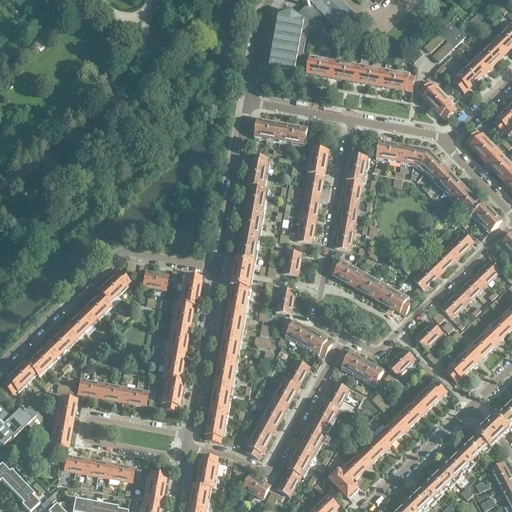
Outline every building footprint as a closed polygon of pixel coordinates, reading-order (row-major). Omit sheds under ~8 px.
[(307,33),(324,17),(335,29),(334,30),(335,32),(337,30),(339,33),(356,17),(339,0),(307,0),(313,6),(300,18),(293,14),(279,16),(269,71),(281,78),(295,75),(296,69),(303,70),(306,57),(303,56),(307,33)] [(503,8),(494,0),(488,0),(499,12),(503,8)] [(507,13),(503,8),(499,12),(504,17),(507,13)] [(470,37),(485,22),(482,19),(481,20),(477,15),(464,28),(468,33),(467,34),(470,37)] [(439,64),(466,38),(451,23),(450,24),(447,20),(435,31),(439,35),(424,49),(430,55),(445,41),(448,44),(433,58),(439,64)] [(511,44),(511,25),(502,34),(511,44)] [(511,49),(511,44),(502,34),(493,43),(505,56),(511,49)] [(505,56),(493,43),(484,52),(496,65),(505,56)] [(414,65),(422,57),(417,51),(408,59),(414,65)] [(496,65),(484,52),(475,60),(487,73),(496,65)] [(320,77),(323,59),(310,57),(307,74),(307,75),(320,77)] [(332,79),(335,62),(323,59),(320,77),(332,79)] [(487,73),(475,60),(466,69),(478,82),(487,73)] [(344,81),(348,64),(335,62),(332,79),(344,81)] [(357,84),(360,66),(348,64),(344,81),(357,84)] [(369,86),(372,68),(360,66),(357,84),(369,86)] [(381,88),(385,70),(372,68),(369,86),(381,88)] [(464,95),(478,82),(466,69),(456,79),(458,80),(454,84),(454,85),(455,85),(464,94),(463,94),(464,95)] [(394,90),(397,73),(385,70),(381,88),(394,90)] [(413,93),(415,80),(415,79),(410,78),(410,75),(397,73),(394,90),(413,93)] [(432,108),(445,96),(436,86),(434,88),(430,84),(419,95),(432,108)] [(456,111),(452,107),(454,105),(445,96),(432,108),(445,121),(456,111)] [(511,132),(511,117),(507,112),(494,125),(493,125),(493,126),(494,126),(504,136),(508,133),(510,135),(511,132)] [(267,142),(271,125),(258,122),(255,140),(267,142)] [(280,144),(283,127),(271,125),(267,142),(280,144)] [(292,147),(295,129),(283,127),(280,144),(292,147)] [(305,149),(307,138),(308,131),(295,129),(292,147),(305,149)] [(479,157),(492,145),(483,135),(481,137),(477,133),(477,134),(467,143),(466,143),(479,157)] [(389,164),(392,146),(379,144),(379,148),(376,161),(389,164)] [(488,166),(501,154),(492,145),(479,157),(488,166)] [(402,166),(405,149),(392,146),(389,164),(402,166)] [(413,168),(417,151),(405,149),(402,166),(413,168)] [(327,165),(328,157),(329,153),(328,152),(328,153),(326,152),(325,152),(311,150),(309,162),(327,165)] [(425,174),(438,162),(433,157),(434,155),(425,151),(424,152),(417,151),(413,168),(425,174)] [(497,175),(510,163),(501,154),(488,166),(497,175)] [(268,178),(270,165),(268,165),(269,159),(254,157),(250,175),(268,178)] [(368,173),(370,160),(357,158),(357,157),(356,157),(356,158),(353,157),(352,157),(350,170),(368,173)] [(324,178),(327,165),(309,162),(307,175),(309,175),(324,178)] [(434,183),(447,171),(438,162),(425,174),(434,183)] [(506,184),(511,178),(511,165),(510,163),(497,175),(506,184)] [(365,185),(368,173),(350,170),(348,182),(363,185),(365,185)] [(443,193),(456,180),(447,171),(434,183),(443,193)] [(266,190),(268,178),(250,175),(248,188),(251,188),(252,188),(266,190)] [(322,189),(324,181),(324,178),(309,175),(307,187),(322,189)] [(452,202),(464,189),(456,180),(443,193),(452,202)] [(361,196),(363,185),(348,182),(346,193),(361,196)] [(320,201),(322,189),(307,187),(305,198),(320,201)] [(269,191),(266,190),(252,188),(251,188),(249,200),(267,203),(269,191)] [(460,211),(473,199),(464,189),(452,202),(460,211)] [(359,207),(361,196),(346,193),(344,205),(359,207)] [(318,212),(320,201),(305,198),(303,209),(318,212)] [(482,208),(482,207),(473,199),(460,211),(469,220),(472,218),(482,208)] [(265,216),(267,203),(249,200),(247,213),(265,216)] [(357,219),(359,207),(344,205),(342,216),(357,219)] [(480,227),(493,214),(484,205),(482,207),(482,208),(472,218),(480,227)] [(316,223),(318,212),(303,209),(301,220),(316,223)] [(262,228),(265,216),(247,213),(245,225),(262,228)] [(500,225),(501,224),(502,224),(493,214),(480,227),(489,236),(499,226),(500,227),(500,226),(500,225)] [(355,230),(357,219),(342,216),(340,227),(355,230)] [(314,234),(316,223),(301,220),(299,232),(314,234)] [(260,241),(262,228),(245,225),(243,238),(260,241)] [(353,241),(355,230),(340,227),(338,238),(353,241)] [(312,246),(314,234),(299,232),(297,243),(311,246),(312,246)] [(474,245),(464,234),(455,242),(466,253),(474,245)] [(509,257),(511,254),(511,236),(511,237),(510,237),(510,238),(500,247),(509,257)] [(258,253),(260,241),(243,238),(241,250),(258,253)] [(351,253),(353,241),(338,238),(336,250),(337,250),(351,253)] [(466,253),(455,242),(447,250),(457,261),(466,253)] [(256,266),(258,253),(241,250),(239,261),(238,263),(256,266)] [(457,261),(447,250),(439,258),(449,269),(457,261)] [(300,267),(302,259),(302,255),(301,255),(287,253),(285,264),(300,267)] [(449,269),(439,258),(430,266),(441,277),(449,269)] [(254,277),(255,272),(256,266),(238,263),(239,261),(236,261),(235,269),(234,273),(233,280),(231,288),(234,288),(234,287),(251,290),(257,291),(258,287),(258,285),(253,284),(254,277)] [(345,284),(354,268),(342,261),(341,264),(336,261),(336,262),(329,274),(345,284)] [(501,273),(491,262),(482,270),(493,281),(501,273)] [(298,279),(300,267),(285,264),(283,276),(284,276),(286,277),(286,276),(296,278),(298,279)] [(441,277),(430,266),(422,274),(433,285),(441,277)] [(356,290),(365,274),(354,268),(345,284),(356,290)] [(493,281),(482,270),(474,278),(485,289),(493,281)] [(126,287),(130,283),(120,273),(120,272),(106,285),(119,298),(128,289),(126,287)] [(154,290),(157,275),(145,273),(142,288),(154,290)] [(367,296),(376,280),(365,274),(356,290),(367,296)] [(433,285),(422,274),(414,282),(423,292),(424,293),(433,285)] [(165,292),(168,277),(157,275),(154,290),(165,292)] [(198,296),(201,278),(201,277),(201,278),(187,275),(186,275),(186,280),(183,280),(181,293),(198,296)] [(485,289),(474,278),(466,286),(476,297),(485,289)] [(378,302),(387,287),(376,280),(367,296),(378,302)] [(119,298),(106,285),(97,294),(99,296),(100,296),(110,307),(110,306),(119,298)] [(476,297),(466,286),(458,294),(468,305),(476,297)] [(249,303),(251,290),(234,287),(234,288),(232,300),(249,303)] [(389,308),(398,293),(387,287),(378,302),(389,308)] [(293,305),(295,297),(296,293),(294,292),(294,293),(283,291),(283,290),(281,290),(279,302),(293,305)] [(196,309),(198,296),(181,293),(178,305),(192,308),(195,309),(196,309)] [(406,317),(412,305),(413,305),(413,304),(408,302),(409,299),(398,293),(389,308),(406,317)] [(468,305),(458,294),(449,302),(460,313),(468,305)] [(112,309),(110,306),(110,307),(100,296),(99,296),(90,305),(103,318),(112,309)] [(247,315),(249,303),(232,300),(229,312),(247,315)] [(291,317),(293,305),(279,302),(276,314),(290,316),(291,317)] [(460,313),(449,302),(441,310),(442,311),(451,321),(460,313)] [(190,320),(192,312),(192,308),(178,305),(175,304),(173,317),(190,320)] [(103,318),(90,305),(81,314),(94,327),(103,318)] [(511,306),(503,315),(511,323),(511,306)] [(245,328),(247,315),(229,312),(227,325),(245,328)] [(94,327),(81,314),(72,323),(85,335),(94,327)] [(511,331),(511,323),(503,315),(494,324),(507,337),(511,331)] [(188,333),(190,321),(190,320),(173,317),(170,330),(188,333)] [(297,346),(305,330),(289,321),(282,334),(286,337),(285,339),(297,346)] [(85,335),(72,323),(63,331),(76,344),(85,335)] [(443,335),(434,325),(433,324),(424,332),(434,343),(443,335)] [(507,337),(494,324),(485,333),(498,345),(507,337)] [(242,340),(245,328),(227,325),(225,337),(242,340)] [(186,345),(187,337),(188,333),(170,330),(168,342),(186,345)] [(308,352),(316,336),(305,330),(297,346),(308,352)] [(76,344),(63,331),(54,340),(66,353),(76,344)] [(434,343),(424,332),(415,341),(417,343),(424,350),(426,352),(434,343)] [(498,345),(485,333),(476,341),(488,354),(498,345)] [(326,358),(332,346),(333,345),(316,336),(308,352),(319,358),(320,356),(325,359),(326,358)] [(240,353),(242,340),(225,337),(223,350),(240,353)] [(66,353),(54,340),(45,349),(57,362),(66,353)] [(488,354),(476,341),(467,350),(479,363),(488,354)] [(184,358),(186,345),(168,342),(166,354),(184,358)] [(57,362),(45,349),(36,358),(48,370),(57,362)] [(238,365),(240,353),(223,350),(220,362),(238,365)] [(416,361),(414,360),(406,352),(406,351),(405,350),(396,359),(407,370),(416,361)] [(479,363),(467,350),(458,359),(470,372),(479,363)] [(353,377),(361,361),(345,352),(344,353),(345,353),(338,365),(342,368),(341,370),(353,377)] [(181,370),(183,362),(184,358),(166,354),(164,367),(181,370)] [(36,358),(27,366),(37,377),(36,377),(39,379),(48,370),(36,358)] [(470,372),(458,359),(448,368),(438,358),(436,361),(438,364),(441,367),(444,370),(447,373),(446,374),(447,374),(456,384),(457,385),(470,372)] [(407,370),(396,359),(388,367),(398,378),(407,370)] [(364,383),(372,367),(361,361),(353,377),(364,383)] [(236,378),(238,365),(220,362),(218,374),(236,378)] [(304,380),(310,369),(297,362),(291,372),(304,380)] [(37,377),(27,366),(25,364),(25,363),(15,373),(28,385),(36,377),(37,377)] [(179,382),(181,370),(164,367),(161,380),(165,380),(179,383),(179,382)] [(375,389),(384,374),(372,367),(364,383),(375,389)] [(299,390),(304,380),(291,372),(286,382),(299,390)] [(28,385),(15,373),(2,386),(12,396),(11,396),(12,397),(16,393),(18,395),(28,385)] [(233,390),(236,378),(218,374),(216,387),(233,390)] [(180,396),(182,388),(183,383),(182,383),(179,382),(179,383),(165,380),(163,392),(180,396)] [(89,398),(92,383),(80,381),(77,396),(89,398)] [(293,401),(299,390),(286,382),(283,381),(277,392),(293,401)] [(100,400),(103,385),(92,383),(89,398),(100,400)] [(434,407),(447,394),(447,393),(437,383),(433,387),(431,385),(422,394),(434,407)] [(344,402),(350,391),(336,384),(330,395),(344,402)] [(111,402),(114,387),(103,385),(100,400),(111,402)] [(123,404),(125,389),(114,387),(111,402),(123,404)] [(231,403),(233,390),(216,387),(214,399),(231,403)] [(134,406),(137,391),(125,389),(123,404),(134,406)] [(146,408),(147,399),(148,393),(137,391),(134,406),(146,408)] [(177,414),(180,396),(163,392),(160,406),(163,406),(162,411),(163,412),(163,411),(176,414),(177,414)] [(287,412),(293,401),(277,392),(271,403),(287,412)] [(434,407),(422,394),(412,403),(425,415),(434,407)] [(338,412),(344,402),(330,395),(325,404),(338,412)] [(375,405),(381,399),(378,396),(372,402),(375,405)] [(74,414),(76,402),(58,398),(56,411),(74,414)] [(229,415),(231,403),(214,399),(211,412),(229,415)] [(378,408),(384,402),(382,399),(381,399),(375,405),(378,408)] [(44,408),(38,402),(38,401),(35,404),(41,411),(44,408)] [(381,411),(387,405),(384,402),(378,408),(381,411)] [(280,423),(287,412),(271,403),(265,414),(280,423)] [(425,415),(412,403),(403,411),(416,424),(425,415)] [(41,411),(35,404),(32,407),(38,414),(41,411)] [(334,424),(341,413),(338,412),(325,404),(319,416),(334,424)] [(384,414),(389,409),(390,408),(387,405),(381,411),(384,414)] [(40,438),(43,422),(43,419),(38,414),(32,407),(25,414),(21,410),(10,420),(0,409),(0,445),(3,449),(12,440),(14,442),(29,427),(40,438)] [(511,414),(506,409),(498,417),(497,418),(510,431),(510,432),(511,430),(511,414)] [(71,427),(74,414),(56,411),(54,424),(71,427)] [(416,424),(403,411),(394,420),(407,433),(416,424)] [(227,427),(229,415),(211,412),(209,424),(227,427)] [(274,434),(280,423),(265,414),(259,425),(274,434)] [(501,440),(510,431),(497,418),(498,417),(495,414),(486,424),(475,433),(478,436),(479,435),(492,448),(501,440)] [(328,435),(334,424),(319,416),(313,427),(328,435)] [(407,433),(394,420),(385,429),(398,442),(407,433)] [(69,439),(71,431),(71,427),(54,424),(52,436),(69,439)] [(224,441),(227,427),(209,424),(206,443),(207,443),(207,442),(220,445),(221,445),(222,440),(224,441)] [(268,445),(274,434),(259,425),(253,436),(268,445)] [(322,446),(328,435),(313,427),(307,438),(322,446)] [(398,442),(385,429),(376,437),(388,450),(398,442)] [(493,449),(492,448),(479,435),(478,436),(470,444),(482,456),(485,454),(486,455),(493,449)] [(67,452),(69,439),(52,436),(49,449),(67,452)] [(259,461),(268,445),(253,436),(246,448),(249,449),(246,454),(247,454),(259,461),(258,461),(259,461)] [(388,450),(376,437),(367,446),(379,459),(388,450)] [(316,457),(322,446),(307,438),(301,449),(316,457)] [(482,456),(470,444),(461,453),(474,467),(481,461),(479,459),(482,456)] [(379,459),(367,446),(358,455),(370,468),(379,459)] [(310,468),(316,457),(301,449),(294,460),(310,468)] [(474,467),(461,453),(452,461),(464,474),(466,471),(468,473),(474,467)] [(370,468),(358,455),(349,464),(361,477),(370,468)] [(218,478),(220,465),(217,465),(218,459),(217,459),(204,457),(204,456),(203,456),(200,475),(218,478)] [(75,474),(78,459),(66,457),(64,472),(75,474)] [(87,476),(89,461),(78,459),(75,474),(87,476)] [(304,480),(310,468),(294,460),(288,471),(302,478),(301,478),(304,480)] [(98,478),(101,463),(89,461),(87,476),(98,478)] [(464,474),(452,461),(442,470),(456,484),(462,478),(461,477),(464,474)] [(109,480),(112,465),(101,463),(98,478),(109,480)] [(361,477),(349,464),(346,467),(344,465),(338,471),(353,486),(355,487),(358,485),(356,483),(355,482),(361,477)] [(509,474),(504,464),(491,471),(496,481),(509,474)] [(1,481),(9,474),(9,473),(1,465),(0,466),(0,482),(1,482),(1,481)] [(120,482),(123,467),(112,465),(109,480),(120,482)] [(132,485),(135,470),(123,467),(120,482),(132,485)] [(456,484),(442,470),(433,479),(445,491),(448,489),(450,490),(456,484)] [(296,488),(301,478),(302,478),(288,471),(283,481),(296,488)] [(355,487),(353,486),(338,471),(329,480),(350,502),(360,493),(355,488),(355,487)] [(9,489),(18,480),(11,472),(9,473),(9,474),(1,481),(1,482),(9,489)] [(163,494),(165,483),(166,475),(165,475),(152,473),(151,472),(151,473),(150,478),(147,477),(145,491),(163,494)] [(511,485),(511,479),(509,474),(496,481),(501,492),(511,485)] [(215,491),(218,478),(200,475),(198,487),(212,490),(215,491)] [(253,495),(260,482),(250,476),(243,489),(253,495)] [(445,491),(433,479),(424,487),(438,502),(444,496),(443,494),(445,491)] [(16,497),(26,487),(18,480),(9,489),(16,497)] [(290,499),(296,488),(283,481),(277,491),(290,499)] [(264,501),(271,488),(260,482),(253,495),(264,501)] [(511,511),(511,485),(501,492),(511,511)] [(210,502),(212,490),(198,487),(195,486),(192,499),(210,502)] [(324,493),(318,487),(318,486),(314,490),(320,496),(324,493)] [(32,497),(34,495),(26,487),(16,497),(23,504),(24,505),(32,497)] [(438,502),(424,487),(415,496),(427,509),(430,506),(431,508),(438,502)] [(160,506),(163,494),(145,491),(143,503),(160,506)] [(427,509),(415,496),(406,505),(412,511),(424,511),(427,509)] [(32,511),(39,505),(32,497),(24,505),(23,504),(21,506),(27,511),(32,511)] [(337,511),(340,509),(327,497),(318,506),(324,511),(337,511)] [(348,503),(344,498),(339,502),(344,507),(348,503)] [(192,511),(208,511),(210,502),(192,499),(190,511),(192,511)] [(84,511),(86,503),(75,501),(72,511),(84,511)] [(95,511),(96,505),(86,503),(84,511),(95,511)] [(159,511),(160,510),(160,506),(143,503),(142,508),(137,507),(136,511),(159,511)]
